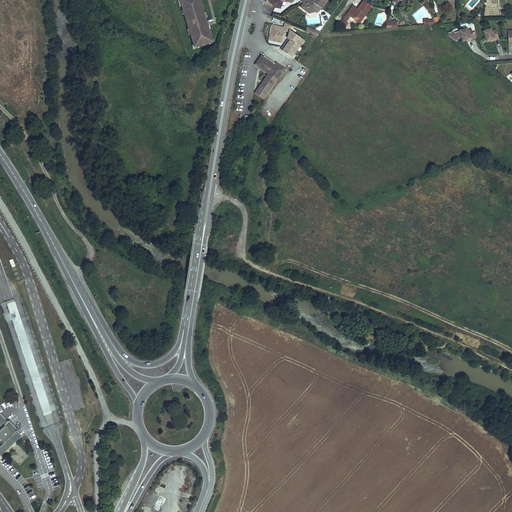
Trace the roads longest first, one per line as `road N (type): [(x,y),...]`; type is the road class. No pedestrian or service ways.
road 1 (track): [(209,195),(244,212),(241,244),(251,265),(511,367)]
road 2 (track): [(511,350),(291,261),(265,270)]
road 3 (secondary): [(245,0),(201,241)]
road 4 (track): [(68,274),(88,260),(91,246),(0,106)]
road 5 (secondary): [(84,301),(0,155)]
road 6 (secondary): [(185,325),(172,353),(143,364),(125,356),(84,301)]
road 7 (unclassified): [(99,511),(101,427),(122,421),(141,429)]
